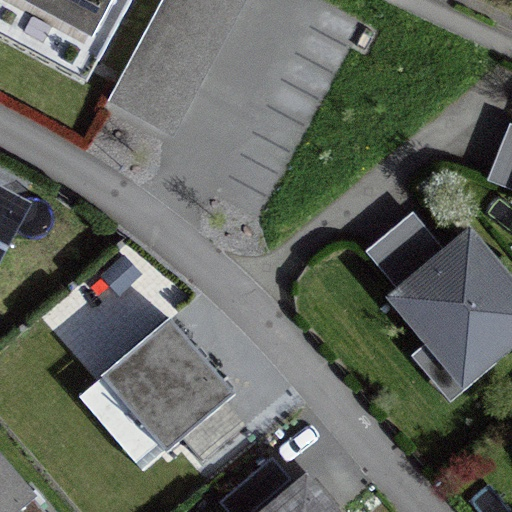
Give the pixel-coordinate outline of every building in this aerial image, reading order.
[(0,0),(0,39),(79,84),(125,0),(0,0)] [(171,139),(243,0),(158,0),(104,103),(171,139)] [(511,124),(489,177),(511,186),(511,124)] [(0,257),(25,207),(0,194),(0,257)] [(453,260),(414,214),(368,252),(406,298),(453,260)] [(406,298),(400,304),(461,376),(511,334),(511,303),(466,249),(453,260),(406,298)] [(163,455),(238,393),(168,311),(94,374),(163,455)] [(220,511),(254,511),(288,483),(269,460),(216,506),(220,511)] [(0,511),(10,511),(25,501),(0,471),(0,511)] [(319,511),(302,491),(277,511),(319,511)] [(44,511),(30,496),(25,501),(10,511),(44,511)]
